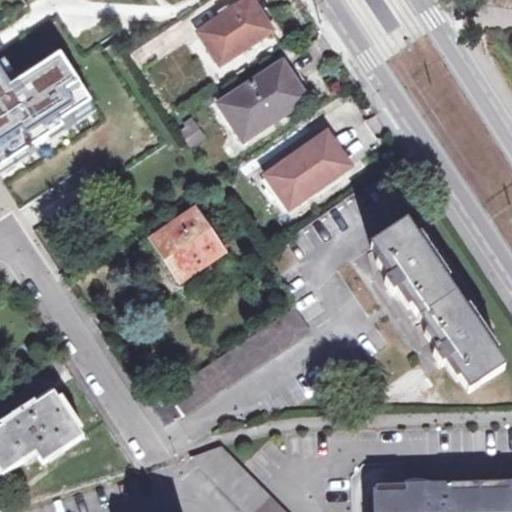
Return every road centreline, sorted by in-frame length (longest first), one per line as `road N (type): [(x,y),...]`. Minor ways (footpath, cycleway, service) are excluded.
road 1 (secondary): [(326,0),(511,273)]
road 2 (unclassified): [(152,449),(11,234),(0,241)]
road 3 (unknown): [(231,437),(366,327)]
road 4 (secondary): [(511,147),(418,0)]
